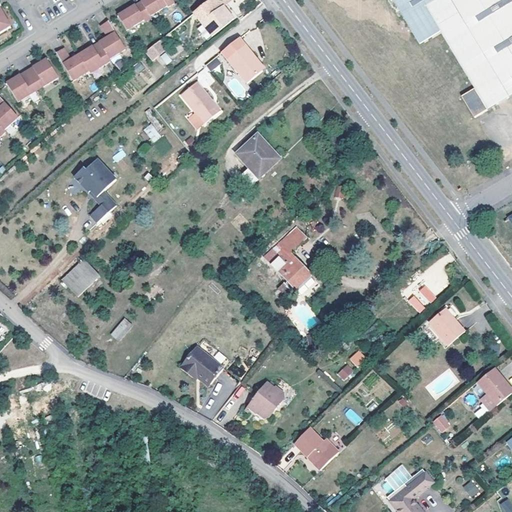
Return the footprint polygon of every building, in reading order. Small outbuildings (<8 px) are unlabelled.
[(167,9),(174,5),(170,0),(147,0),(117,18),(126,32),(143,22),(144,23),(150,20),(150,18),(156,14),(166,8),(167,9)] [(202,26),(197,30),(198,30),(203,36),(207,41),(233,20),(224,8),(216,0),(211,0),(193,15),(202,26)] [(511,0),(392,0),(420,46),(441,33),(487,110),(506,99),(511,95),(511,0)] [(0,34),(9,29),(0,15),(0,34)] [(63,50),(55,55),(73,81),(89,72),(90,74),(100,68),(110,62),(109,60),(125,50),(108,23),(100,28),(107,40),(109,42),(107,43),(105,41),(89,51),(72,61),(73,63),(71,64),(63,50)] [(198,30),(193,34),(198,40),(203,36),(198,30)] [(169,34),(160,42),(163,46),(172,38),(169,34)] [(223,52),(248,83),(263,70),(254,59),(255,58),(239,38),(223,52)] [(160,42),(146,53),(152,60),(165,49),(163,46),(160,42)] [(166,52),(160,56),(166,65),(172,61),(166,52)] [(211,71),(221,63),(216,57),(206,65),(211,71)] [(47,61),(6,85),(17,102),(58,78),(47,61)] [(221,112),(197,84),(182,96),(206,124),(221,112)] [(0,135),(5,131),(3,130),(18,117),(0,98),(0,135)] [(199,130),(206,124),(196,113),(189,119),(199,130)] [(143,129),(153,142),(161,136),(150,123),(143,129)] [(280,158),(258,135),(237,155),(250,168),(243,175),(252,184),(280,158)] [(117,162),(126,155),(122,150),(113,157),(117,162)] [(118,180),(99,161),(91,170),(87,165),(75,176),(91,192),(95,190),(102,196),(106,192),(118,180)] [(337,185),(334,196),(345,199),(348,188),(337,185)] [(111,199),(106,192),(102,196),(95,190),(91,192),(103,205),(111,199)] [(118,205),(111,199),(103,205),(92,216),(99,223),(118,205)] [(265,254),(263,256),(272,267),(276,270),(294,288),(292,292),(297,296),(302,292),(297,286),(309,274),(299,264),(301,262),(296,257),(294,259),(291,255),(307,239),(296,228),(268,256),(265,254)] [(81,299),(101,278),(85,261),(64,282),(81,299)] [(274,286),(262,275),(259,278),(270,289),(274,286)] [(419,290),(430,303),(437,298),(425,284),(419,290)] [(418,314),(425,308),(414,295),(408,300),(418,314)] [(466,331),(446,309),(430,324),(450,345),(466,331)] [(113,334),(120,340),(133,325),(126,318),(113,334)] [(501,341),(493,341),(493,350),(501,350),(501,341)] [(224,369),(197,348),(182,366),(196,377),(197,375),(211,385),(224,369)] [(364,349),(355,358),(361,365),(370,356),(364,349)] [(222,363),(226,357),(217,352),(213,358),(222,363)] [(351,363),(343,371),(348,377),(356,369),(351,363)] [(511,395),(511,392),(505,383),(507,382),(496,369),(479,383),(488,395),(498,406),(511,395)] [(209,387),(211,385),(197,375),(196,377),(209,387)] [(267,384),(252,405),(259,410),(259,413),(264,416),(269,417),(274,410),(278,409),(282,403),(281,402),(284,396),(284,394),(276,388),(274,389),(267,384)] [(482,400),(491,411),(498,406),(488,395),(482,400)] [(479,418),(488,410),(483,405),(474,413),(479,418)] [(344,417),(358,425),(362,418),(348,410),(344,417)] [(442,416),(435,422),(443,433),(451,427),(442,416)] [(323,443),(310,428),(294,445),(307,458),(310,456),(323,469),(339,454),(327,440),(323,443)] [(307,458),(320,473),(323,469),(310,456),(307,458)] [(422,511),(413,501),(434,483),(423,470),(405,485),(408,489),(391,503),(398,511),(422,511)] [(463,486),(470,498),(482,492),(475,479),(463,486)] [(504,511),(511,511),(511,504),(508,498),(499,504),(504,511)]
